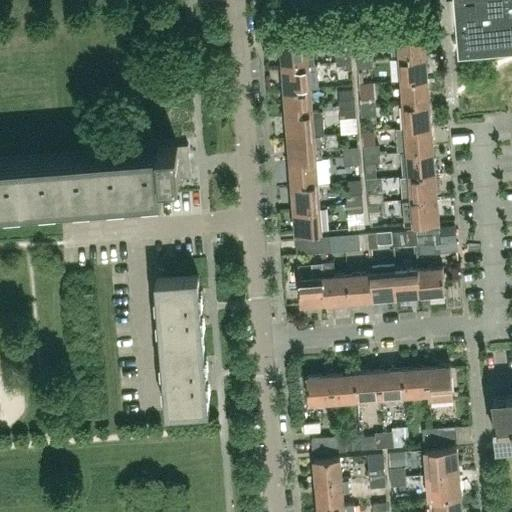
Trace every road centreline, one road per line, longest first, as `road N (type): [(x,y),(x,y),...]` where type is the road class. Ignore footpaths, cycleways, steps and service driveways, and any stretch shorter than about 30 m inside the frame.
road 1 (residential): [(260,338),(496,321),(481,124)]
road 2 (residential): [(250,221),(231,0)]
road 3 (residential): [(275,511),(260,338)]
road 4 (residential): [(140,397),(128,227)]
road 5 (residential): [(128,227),(250,221)]
